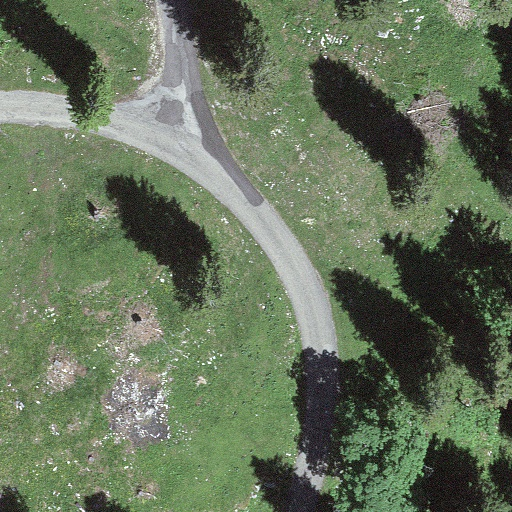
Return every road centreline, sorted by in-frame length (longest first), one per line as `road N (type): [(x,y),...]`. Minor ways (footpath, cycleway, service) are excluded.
road 1 (track): [(173,0),(197,159),(266,225),(315,314),(322,422),(297,511)]
road 2 (track): [(197,159),(102,121),(0,109)]
